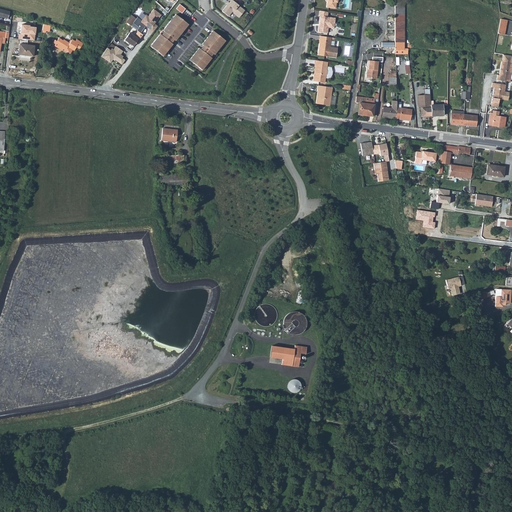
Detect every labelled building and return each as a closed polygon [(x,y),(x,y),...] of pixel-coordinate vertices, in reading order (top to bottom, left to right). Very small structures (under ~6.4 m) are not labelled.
[(228,4),(222,11),(228,16),(232,12),(239,18),(245,10),(232,0),(228,0),(226,3),(228,4)] [(327,0),(328,0),(327,7),(335,8),(336,2),(337,2),(337,0),(327,0)] [(180,4),(176,9),(182,13),(185,9),(180,4)] [(395,16),(404,16),(404,4),(395,4),(395,16)] [(0,15),(8,18),(9,12),(0,8),(0,15)] [(146,14),(140,22),(154,32),(158,26),(155,24),(161,15),(154,10),(149,16),(146,14)] [(329,12),(320,11),(320,16),(321,16),(318,32),(328,33),(329,28),(334,28),(336,18),(328,17),(329,12)] [(131,14),(125,21),(130,25),(136,18),(131,14)] [(176,14),(151,46),(163,56),(172,44),(171,43),(174,40),(175,41),(189,25),(176,14)] [(394,26),(403,26),(404,16),(395,16),(394,26)] [(500,20),(497,34),(504,35),(507,21),(500,20)] [(394,34),(403,34),(403,26),(394,26),(394,34)] [(17,34),(17,39),(32,40),(33,30),(27,29),(27,28),(19,27),(18,34),(17,34)] [(4,40),(8,39),(8,33),(0,31),(0,46),(1,43),(1,37),(5,38),(4,40)] [(199,48),(189,60),(202,70),(226,41),(213,31),(202,44),(203,46),(200,49),(199,48)] [(124,40),(133,46),(138,39),(129,33),(124,40)] [(330,40),(331,37),(319,36),(319,40),(320,41),(317,55),(335,58),(336,48),(329,47),(330,40)] [(79,43),(75,41),(72,39),(69,43),(63,39),(63,40),(59,38),(57,41),(55,39),(53,43),(56,44),(57,43),(62,47),(61,48),(68,52),(70,49),(72,50),(74,51),(79,43)] [(403,42),(394,42),(394,50),(403,50),(403,42)] [(18,54),(32,56),(34,46),(33,46),(19,44),(18,54)] [(106,47),(100,56),(110,63),(113,58),(121,64),(124,60),(121,57),(122,56),(120,54),(122,50),(115,46),(113,49),(111,48),(110,49),(106,47)] [(497,75),(496,80),(510,82),(511,70),(511,56),(502,55),(501,63),(500,63),(498,76),(497,75)] [(371,61),(367,60),(365,78),(376,78),(378,61),(381,62),(382,57),(372,57),(371,61)] [(327,62),(315,60),(313,67),(314,67),(315,67),(315,72),(314,72),(312,80),(324,82),(325,75),(327,73),(327,71),(326,69),(327,62)] [(508,93),(504,92),(505,85),(492,83),(491,87),(493,88),(490,106),(497,107),(498,99),(507,101),(508,93)] [(332,88),(317,86),(317,90),(317,91),(316,104),(329,106),(329,105),(331,97),(332,88)] [(430,102),(429,96),(423,96),(417,97),(418,108),(421,108),(421,118),(430,117),(430,102)] [(355,103),(359,103),(357,115),(372,117),(374,101),(374,99),(356,97),(355,103)] [(382,117),(395,119),(395,118),(396,110),(396,102),(392,101),(391,108),(383,108),(382,117)] [(396,110),(395,118),(398,119),(398,120),(399,120),(409,121),(410,121),(411,110),(400,109),(401,103),(396,102),(396,110)] [(433,102),(430,102),(430,117),(443,117),(443,105),(433,106),(433,102)] [(449,124),(462,125),(463,117),(463,114),(450,113),(449,124)] [(492,116),(492,114),(490,113),(488,125),(504,128),(505,118),(499,117),(492,116)] [(463,117),(462,125),(475,126),(476,115),(463,114),(463,117)] [(177,130),(163,129),(161,141),(176,142),(177,130)] [(371,146),(371,142),(360,143),(362,155),(373,154),(371,146)] [(385,143),(377,145),(379,153),(379,155),(387,154),(385,143)] [(445,145),(444,152),(440,151),(440,156),(449,157),(450,152),(451,153),(452,146),(445,145)] [(468,148),(452,146),(451,153),(468,155),(468,148)] [(435,153),(422,151),(421,153),(420,160),(421,160),(434,162),(435,153)] [(157,164),(184,163),(184,155),(175,155),(157,156),(157,164)] [(439,163),(448,164),(449,157),(440,156),(439,163)] [(385,160),(373,162),(375,172),(377,172),(378,179),(388,178),(385,160)] [(467,167),(450,164),(448,176),(465,178),(467,167)] [(505,168),(493,166),(492,175),(504,177),(505,168)] [(157,185),(176,184),(189,184),(188,174),(184,174),(157,175),(157,185)] [(449,191),(438,189),(436,202),(449,204),(449,199),(448,199),(449,191)] [(493,197),(476,194),(474,205),(491,207),(493,197)] [(434,229),(435,222),(433,222),(434,217),(435,217),(436,212),(417,210),(416,220),(423,221),(422,227),(434,229)] [(463,284),(461,275),(444,279),(447,289),(449,288),(451,295),(459,293),(457,286),(463,284)] [(496,290),(495,290),(494,307),(501,307),(501,305),(502,303),(505,303),(509,303),(510,289),(500,289),(496,289),(496,290)] [(294,349),(271,346),(270,357),(282,359),(281,365),(298,367),(300,353),(305,354),(306,347),(294,346),(294,349)]
